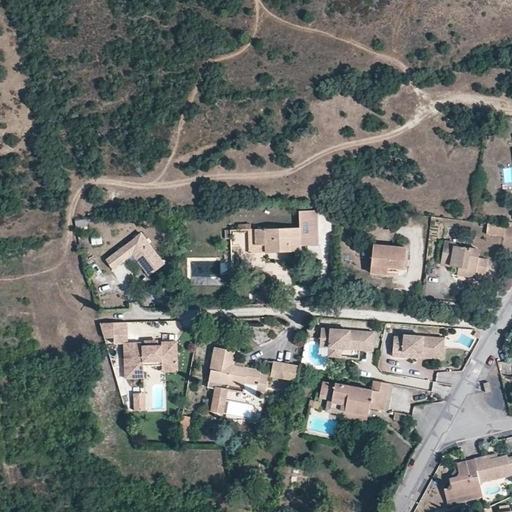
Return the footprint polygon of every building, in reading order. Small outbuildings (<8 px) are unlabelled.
[(300,227),(254,228),(254,245),(265,245),(265,251),(265,252),(302,250),(302,245),(318,245),(317,208),(299,209),(300,227)] [(495,234),(496,224),(484,222),(483,232),(495,234)] [(504,225),(496,224),(495,234),(502,235),(504,225)] [(265,245),(254,245),(254,228),(247,229),(247,252),(265,251),(265,245)] [(143,233),(107,259),(113,268),(118,265),(127,258),(125,255),(131,251),(150,276),(165,265),(143,233)] [(457,274),(475,277),(476,271),(486,272),(488,260),(478,258),(480,250),(454,245),(454,243),(445,241),(441,263),(448,264),(459,266),(457,274)] [(373,264),(389,266),(406,267),(408,246),(375,243),(373,264)] [(388,273),(389,266),(373,264),(372,271),(388,273)] [(474,280),(475,277),(457,274),(459,266),(448,264),(446,275),(474,280)] [(166,368),(177,367),(176,341),(161,342),(161,345),(158,345),(145,345),(141,345),(141,342),(127,342),(127,321),(100,322),(105,338),(114,338),(114,343),(124,343),(125,378),(144,377),(144,365),(144,361),(166,360),(166,368)] [(315,328),(308,328),(306,335),(313,336),(315,331),(315,328)] [(329,351),(331,351),(341,352),(341,345),(348,345),(348,349),(373,351),(374,332),(321,328),(320,346),(320,347),(329,347),(329,349),(329,351)] [(154,337),(154,329),(130,329),(130,338),(154,337)] [(442,349),(443,337),(405,334),(405,336),(395,336),(393,356),(418,357),(419,356),(419,352),(434,353),(434,348),(442,349)] [(446,337),(443,337),(442,349),(434,348),(434,353),(419,352),(419,356),(444,358),(446,337)] [(228,384),(245,387),(246,379),(260,382),(258,389),(266,391),(269,375),(261,373),(261,370),(245,367),(235,365),(236,358),(237,350),(215,346),(207,386),(215,388),(213,400),(225,401),(227,390),(228,384)] [(242,359),(236,358),(235,365),(245,367),(245,364),(242,359)] [(178,371),(177,367),(166,368),(166,360),(144,361),(144,365),(162,364),(162,371),(178,371)] [(272,372),(261,370),(261,373),(269,375),(298,380),(301,367),(301,366),(273,362),(272,372)] [(301,367),(298,380),(305,382),(308,368),(301,367)] [(384,410),(388,392),(373,389),(336,382),(335,383),(323,381),(321,393),(333,395),(332,402),(341,404),(340,410),(344,411),(343,417),(366,421),(370,407),(384,410)] [(243,392),(245,387),(228,384),(227,390),(243,392)] [(373,389),(388,392),(389,387),(373,384),(373,389)] [(145,408),(144,408),(144,391),(134,391),(134,411),(145,411),(145,408)] [(319,407),(320,401),(310,399),(309,406),(319,407)] [(223,414),(225,401),(213,400),(211,412),(223,414)] [(407,415),(395,412),(393,419),(406,422),(407,415)] [(183,415),(178,438),(186,440),(191,417),(183,415)] [(475,460),(481,486),(511,477),(511,456),(498,460),(491,461),(490,456),(475,460)] [(465,496),(466,500),(466,501),(484,497),(481,486),(475,460),(456,464),(459,473),(456,477),(449,479),(451,488),(444,489),(447,500),(465,496)] [(448,504),(466,500),(465,496),(447,500),(448,504)]
